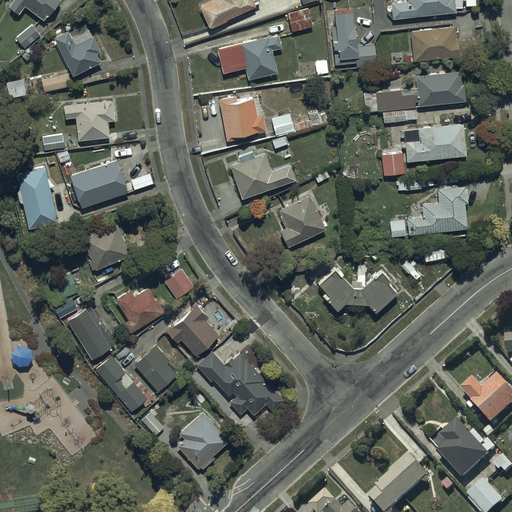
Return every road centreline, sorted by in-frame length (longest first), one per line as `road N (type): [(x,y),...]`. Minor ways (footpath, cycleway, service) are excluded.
road 1 (residential): [(140,0),(158,44),(188,200),(209,244),(350,406)]
road 2 (residential): [(350,406),(511,268)]
road 3 (residential): [(235,511),(350,406)]
